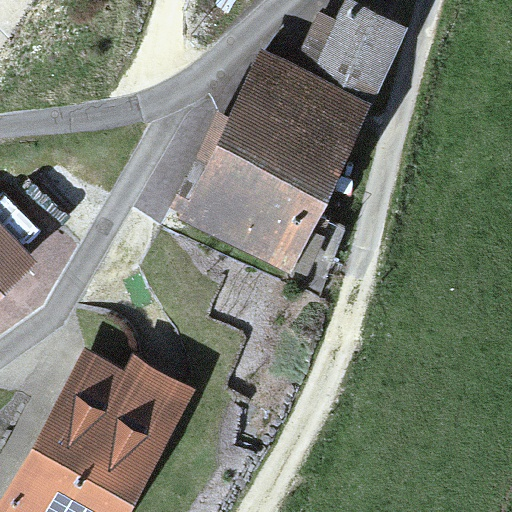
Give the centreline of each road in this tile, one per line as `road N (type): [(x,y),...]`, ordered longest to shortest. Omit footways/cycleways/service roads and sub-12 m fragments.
road 1 (track): [(449,0),(349,362),(273,511)]
road 2 (residential): [(181,81),(131,203),(69,294),(0,367)]
road 3 (residential): [(181,81),(0,121)]
road 4 (residential): [(288,0),(181,81)]
